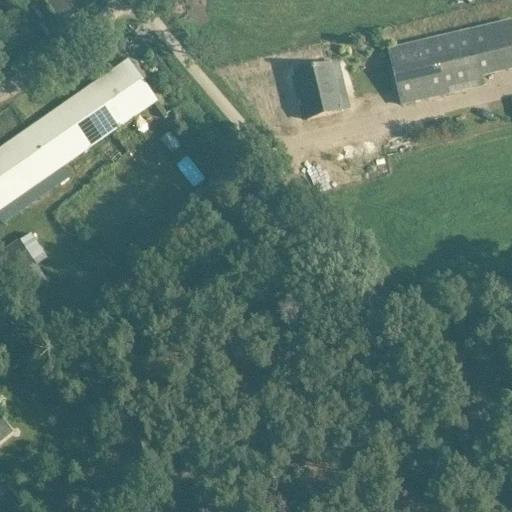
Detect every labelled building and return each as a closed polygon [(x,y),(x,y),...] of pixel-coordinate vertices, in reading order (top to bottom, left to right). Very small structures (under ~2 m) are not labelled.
[(42,0),(58,24),(73,16),(63,0),(42,0)] [(381,51),(395,45),(388,31),(374,37),(381,51)] [(400,48),(388,51),(401,103),(484,83),(483,79),(471,31),(400,48)] [(0,212),(117,131),(157,103),(129,61),(0,151),(0,212)] [(331,65),(325,67),(296,74),(307,122),(342,113),(331,65)] [(168,154),(181,149),(175,134),(163,138),(168,154)] [(21,243),(0,256),(0,260),(25,299),(48,284),(21,243)] [(0,301),(0,337),(5,343),(23,328),(0,301)] [(50,313),(74,347),(89,336),(65,302),(50,313)] [(0,444),(14,434),(0,416),(0,444)]
